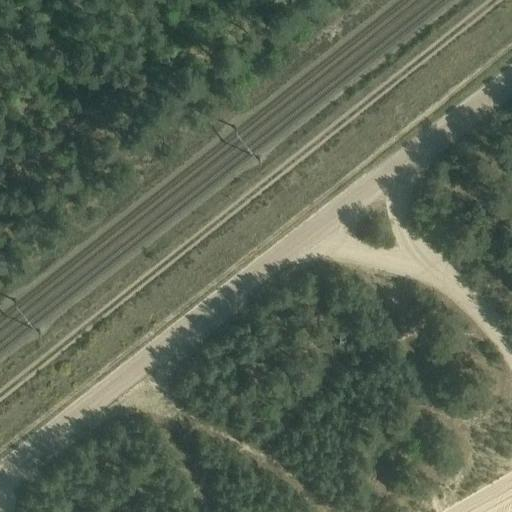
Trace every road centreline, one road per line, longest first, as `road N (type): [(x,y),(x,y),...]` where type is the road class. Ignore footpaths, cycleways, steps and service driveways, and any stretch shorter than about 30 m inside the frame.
road 1 (track): [(511,87),(0,476)]
road 2 (track): [(0,394),(494,0)]
